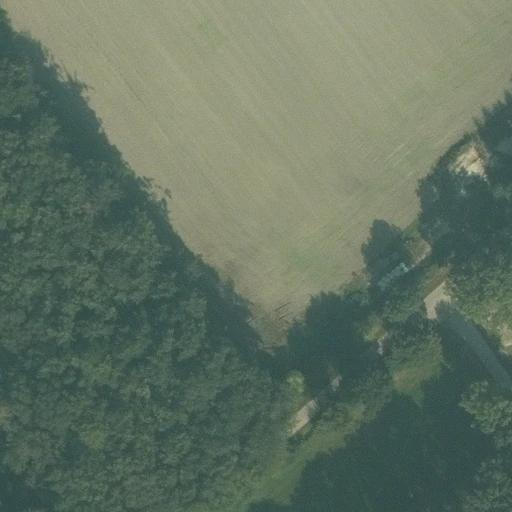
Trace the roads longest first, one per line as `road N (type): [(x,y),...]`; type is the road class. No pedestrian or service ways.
road 1 (unclassified): [(438,295),(196,511)]
road 2 (track): [(511,393),(438,295)]
